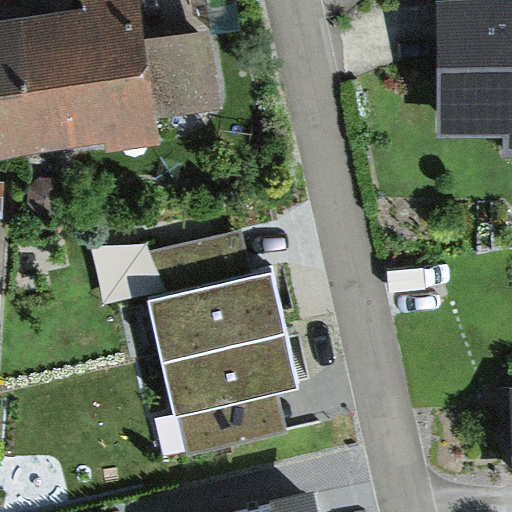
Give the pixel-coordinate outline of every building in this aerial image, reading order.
[(86,0),(89,13),(0,27),(0,157),(105,142),(106,150),(157,142),(153,120),(142,43),(135,0),(86,0)] [(511,3),(439,3),(438,134),(505,134),(505,154),(511,154),(511,3)] [(210,34),(142,43),(153,120),(221,111),(210,34)] [(138,261),(162,362),(286,333),(271,271),(249,276),(240,238),(138,261)] [(286,333),(162,362),(176,419),(183,417),(192,456),(283,434),(273,394),(298,388),(286,333)] [(314,511),(310,494),(230,511),(314,511)]
